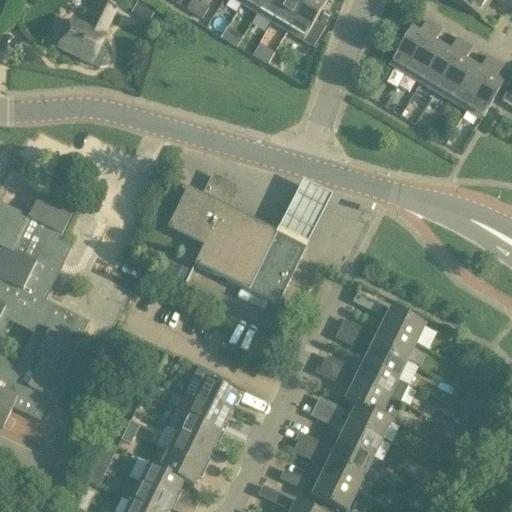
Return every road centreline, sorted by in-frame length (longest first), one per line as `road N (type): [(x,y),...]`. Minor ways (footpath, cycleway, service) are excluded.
road 1 (residential): [(307,164),(81,106),(0,108)]
road 2 (residential): [(227,511),(338,294)]
road 3 (residential): [(511,245),(438,206),(307,164)]
road 4 (residential): [(307,164),(367,0)]
